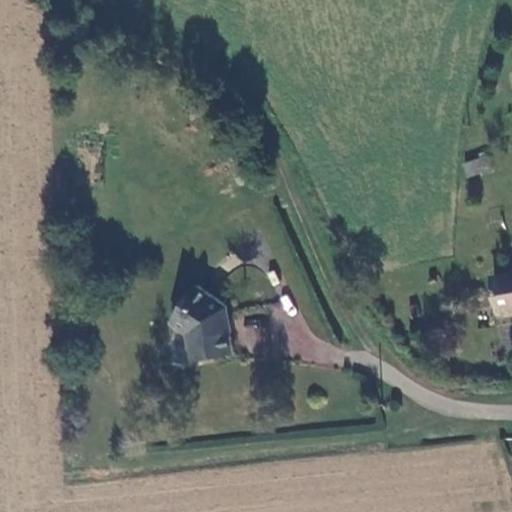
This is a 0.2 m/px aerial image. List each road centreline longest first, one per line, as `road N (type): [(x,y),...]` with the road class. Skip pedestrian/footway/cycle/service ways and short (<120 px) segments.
road 1 (track): [(227,76),(267,134),(326,274),(377,356)]
road 2 (unclassified): [(377,356),(416,393),(458,410),(511,412)]
